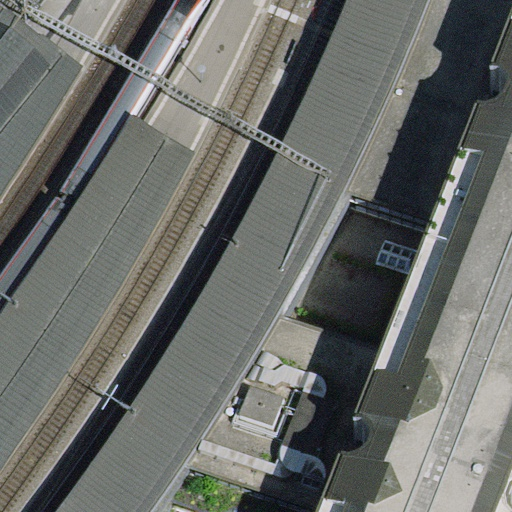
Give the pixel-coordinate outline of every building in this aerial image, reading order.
[(511,59),(511,11),(485,0),(441,0),(438,11),(351,200),(443,237),(511,59)] [(511,0),(485,0),(511,11),(511,0)] [(511,511),(511,59),(443,237),(393,367),(336,511),(511,511)] [(443,237),(351,200),(279,326),(393,367),(443,237)] [(336,511),(393,367),(279,326),(190,476),(285,511),(336,511)] [(163,511),(285,511),(190,476),(163,511)]
